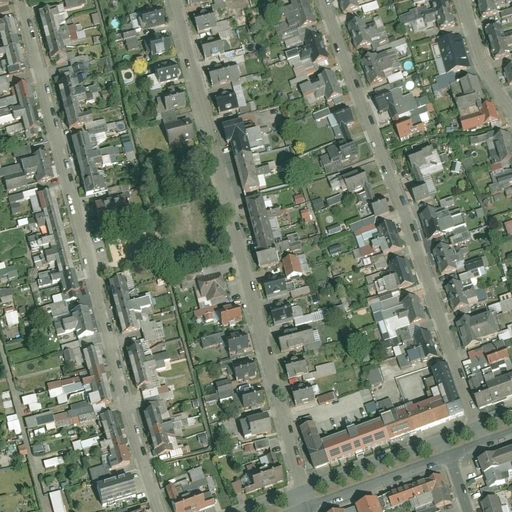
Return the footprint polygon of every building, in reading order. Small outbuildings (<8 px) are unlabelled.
[(0,0),(0,9),(8,7),(6,0),(0,0)] [(72,0),(61,3),(63,10),(84,5),(82,0),(72,0)] [(242,0),(233,3),(232,2),(224,4),(225,10),(244,5),(242,0)] [(311,12),(307,0),(291,6),(295,18),(311,12)] [(361,0),(338,0),(342,14),(359,9),(357,4),(362,3),(361,0)] [(456,26),(447,0),(432,0),(430,1),(434,11),(422,15),(425,26),(437,22),(440,31),(456,26)] [(476,0),(481,18),(497,14),(494,6),(506,3),(505,0),(476,0)] [(361,15),(377,10),(375,3),(359,8),(361,15)] [(163,26),(158,8),(138,13),(143,31),(163,26)] [(499,13),(500,19),(511,15),(511,13),(511,10),(499,13)] [(52,11),(38,15),(49,60),(65,56),(62,42),(68,40),(65,29),(57,31),(52,11)] [(316,24),(311,12),(295,18),(299,30),(316,24)] [(212,13),(194,18),(199,35),(217,29),(212,13)] [(91,26),(98,25),(95,14),(89,16),(91,26)] [(9,69),(22,65),(11,21),(0,24),(0,36),(9,69)] [(364,21),(347,27),(355,51),(372,45),(371,42),(380,39),(375,24),(366,28),(364,21)] [(486,32),(494,60),(509,56),(507,48),(511,46),(511,33),(505,35),(502,27),(486,32)] [(123,41),(124,51),(134,51),(133,35),(112,37),(113,42),(123,41)] [(170,53),(166,37),(146,42),(151,58),(170,53)] [(328,61),(320,37),(304,42),(306,49),(297,51),(301,63),(313,59),(315,65),(328,61)] [(466,53),(461,37),(438,43),(442,60),(466,53)] [(388,49),(406,45),(405,39),(396,41),(395,38),(386,40),(388,49)] [(219,41),(202,46),(206,60),(223,56),(219,41)] [(470,70),(466,53),(442,60),(447,76),(470,70)] [(376,56),(360,62),(368,86),(385,80),(384,76),(393,73),(388,59),(379,62),(376,56)] [(178,80),(173,65),(155,70),(159,85),(178,80)] [(237,65),(209,72),(212,87),(241,80),(237,65)] [(343,96),(334,73),(301,86),(307,101),(323,94),(327,103),(343,96)] [(486,109),(477,79),(461,84),(466,102),(457,105),(462,119),(459,120),(463,133),(498,123),(494,107),(486,109)] [(70,81),(55,84),(66,130),(91,124),(89,114),(80,116),(78,106),(84,104),(81,92),(73,94),(70,81)] [(40,129),(28,85),(13,90),(18,109),(11,111),(14,123),(21,121),(25,133),(40,129)] [(183,107),(179,93),(161,98),(166,113),(183,107)] [(389,94),(375,99),(379,112),(388,109),(399,142),(426,133),(423,125),(412,129),(409,120),(399,123),(389,94)] [(234,95),(215,99),(219,114),(238,109),(234,95)] [(426,98),(413,102),(415,109),(428,105),(426,98)] [(344,143),(325,150),(333,168),(358,158),(346,127),(354,123),(348,109),(333,115),(344,143)] [(313,122),(325,117),(323,111),(311,116),(313,122)] [(193,139),(188,120),(164,126),(169,145),(193,139)] [(243,122),(221,127),(226,148),(231,146),(243,195),(260,191),(243,122)] [(129,135),(120,137),(124,161),(133,160),(129,135)] [(86,137),(71,141),(84,196),(105,192),(101,178),(97,179),(94,168),(100,167),(97,155),(91,157),(86,137)] [(511,150),(508,138),(500,140),(509,167),(495,171),(499,187),(511,182),(511,150)] [(9,151),(13,164),(29,159),(25,146),(9,151)] [(416,186),(408,189),(415,206),(431,199),(420,169),(427,166),(425,161),(433,158),(428,147),(404,156),(416,186)] [(50,166),(46,153),(30,157),(33,170),(50,166)] [(440,165),(447,162),(445,155),(437,157),(440,165)] [(470,160),(462,161),(463,172),(471,171),(470,160)] [(451,173),(458,174),(459,164),(451,163),(451,173)] [(53,179),(50,166),(33,170),(37,183),(53,179)] [(389,213),(384,199),(376,202),(365,172),(341,180),(347,196),(365,190),(375,218),(389,213)] [(54,202),(51,192),(35,196),(38,206),(54,202)] [(293,198),(295,205),(303,203),(301,196),(293,198)] [(327,209),(340,203),(337,196),(324,202),(327,209)] [(128,218),(123,198),(93,206),(98,226),(128,218)] [(263,199),(246,203),(258,254),(255,254),(259,269),(279,265),(263,199)] [(320,200),(310,202),(313,211),(322,209),(320,200)] [(57,212),(54,202),(38,206),(40,216),(57,212)] [(59,222),(57,212),(40,216),(43,226),(59,222)] [(438,212),(421,217),(429,241),(445,236),(443,230),(454,227),(450,215),(440,218),(438,212)] [(511,221),(502,224),(506,238),(511,236),(511,221)] [(62,232),(59,222),(43,226),(45,236),(62,232)] [(397,237),(393,225),(376,231),(380,243),(397,237)] [(337,226),(325,230),(327,236),(339,233),(337,226)] [(64,242),(62,232),(45,236),(48,246),(64,242)] [(288,253),(299,250),(296,235),(285,237),(288,253)] [(402,250),(397,237),(380,243),(384,256),(402,250)] [(67,252),(64,242),(48,246),(51,256),(67,252)] [(450,246),(433,252),(441,276),(457,271),(455,265),(466,262),(462,250),(452,253),(450,246)] [(70,262),(67,252),(51,256),(53,266),(70,262)] [(297,258),(282,262),(287,279),(302,275),(297,258)] [(411,273),(407,261),(390,267),(394,279),(411,273)] [(72,272),(70,262),(53,266),(56,276),(72,272)] [(0,264),(0,276),(4,276),(5,280),(16,277),(13,266),(3,269),(1,264),(0,264)] [(75,281),(72,272),(56,276),(59,286),(75,281)] [(219,273),(195,280),(200,299),(205,298),(207,304),(226,299),(219,273)] [(415,285),(411,273),(394,279),(399,292),(415,285)] [(283,278),(262,283),(267,300),(287,294),(283,278)] [(127,292),(123,280),(107,285),(111,297),(127,292)] [(77,291),(75,281),(59,286),(61,296),(77,291)] [(461,284),(445,289),(452,313),(468,308),(466,302),(477,299),(473,287),(464,291),(461,284)] [(7,290),(0,291),(0,304),(9,303),(7,290)] [(130,305),(127,292),(111,297),(114,309),(130,305)] [(426,322),(417,299),(403,305),(406,312),(395,316),(399,325),(409,321),(411,327),(426,322)] [(486,307),(488,316),(511,310),(511,307),(510,301),(486,307)] [(134,317),(130,305),(114,309),(117,322),(134,317)] [(289,305),(270,310),(274,325),(293,320),(289,305)] [(240,322),(236,307),(217,312),(221,328),(240,322)] [(94,336),(87,309),(70,314),(71,321),(62,323),(65,335),(75,333),(77,340),(94,336)] [(3,315),(6,327),(18,324),(15,312),(3,315)] [(491,315),(456,327),(464,351),(499,339),(491,315)] [(137,329),(134,317),(117,322),(121,334),(137,329)] [(311,329),(278,338),(281,352),(315,343),(311,329)] [(434,346),(430,334),(414,339),(417,351),(434,346)] [(247,350),(243,335),(224,340),(229,355),(247,350)] [(471,361),(463,364),(478,410),(511,398),(511,375),(496,381),(491,368),(510,362),(503,341),(469,353),(471,361)] [(438,358),(434,346),(417,351),(421,363),(438,358)] [(141,348),(125,352),(128,362),(143,357),(141,348)] [(110,403),(97,351),(83,354),(88,375),(80,377),(84,390),(91,388),(96,406),(110,403)] [(143,357),(128,362),(131,371),(146,367),(143,357)] [(304,360),(284,365),(289,381),(308,375),(304,360)] [(255,377),(251,362),(232,367),(236,382),(255,377)] [(367,388),(381,383),(375,366),(361,370),(367,388)] [(146,367),(131,371),(133,381),(148,377),(146,367)] [(355,431),(363,453),(465,417),(448,368),(431,374),(433,380),(426,383),(433,403),(382,421),(380,413),(352,422),(355,431)] [(148,377),(133,381),(136,391),(151,387),(148,377)] [(227,382),(213,385),(218,407),(225,406),(224,403),(226,402),(225,397),(226,397),(225,390),(229,389),(227,382)] [(315,402),(310,387),(292,393),(296,408),(315,402)] [(262,406),(257,390),(238,395),(242,411),(262,406)] [(318,406),(336,399),(333,393),(315,399),(318,406)] [(18,399),(20,407),(26,406),(27,413),(37,411),(34,395),(18,399)] [(158,409),(141,413),(144,423),(161,418),(158,409)] [(192,425),(190,419),(186,420),(184,413),(166,419),(171,432),(192,425)] [(103,431),(118,427),(114,414),(99,418),(103,431)] [(4,418),(7,435),(18,432),(14,416),(4,418)] [(269,433),(265,417),(245,422),(249,438),(269,433)] [(161,418),(144,423),(147,433),(163,428),(161,418)] [(316,426),(300,431),(313,470),(363,453),(355,431),(322,443),(316,426)] [(106,444),(121,440),(118,427),(103,431),(106,444)] [(163,428),(147,433),(150,442),(166,438),(163,428)] [(166,438),(150,442),(153,452),(169,447),(166,438)] [(110,457),(125,453),(121,440),(106,444),(110,457)] [(251,444),(254,452),(267,448),(264,440),(251,444)] [(511,474),(511,450),(477,463),(487,490),(509,482),(507,476),(511,474)] [(114,470),(128,465),(125,453),(110,457),(114,470)] [(254,491),(282,482),(274,455),(266,457),(269,467),(249,473),(254,491)] [(42,469),(56,467),(55,460),(41,461),(42,469)] [(134,498),(127,477),(95,487),(102,509),(134,498)] [(420,511),(450,502),(442,478),(388,496),(392,510),(407,505),(409,511),(420,511)] [(165,488),(173,511),(200,511),(214,507),(207,488),(177,499),(172,485),(165,488)] [(50,511),(62,511),(57,492),(47,495),(50,511)] [(503,511),(499,499),(480,505),(482,511),(503,511)] [(381,511),(378,501),(355,508),(356,511),(381,511)]
